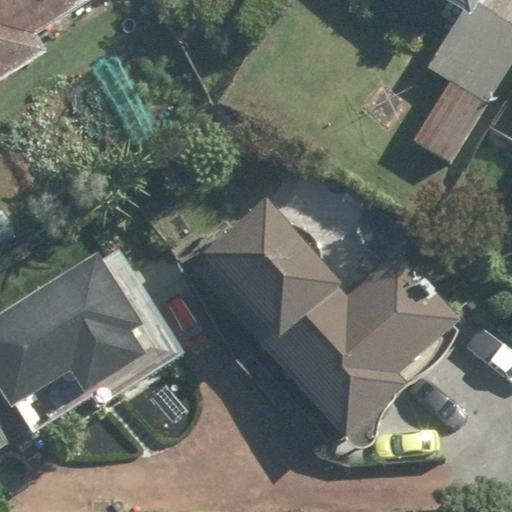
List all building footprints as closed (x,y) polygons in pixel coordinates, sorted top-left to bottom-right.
[(0,0),(0,88),(41,63),(33,51),(104,7),(99,0),(0,0)] [(410,0),(463,33),(483,0),(410,0)] [(0,252),(18,244),(2,213),(0,214),(0,252)] [(267,213),(192,277),(340,451),(406,395),(397,385),(461,331),(399,258),(345,305),(267,213)] [(142,341),(97,266),(0,324),(0,457),(31,439),(19,418),(66,390),(77,408),(141,369),(128,349),(142,341)]
